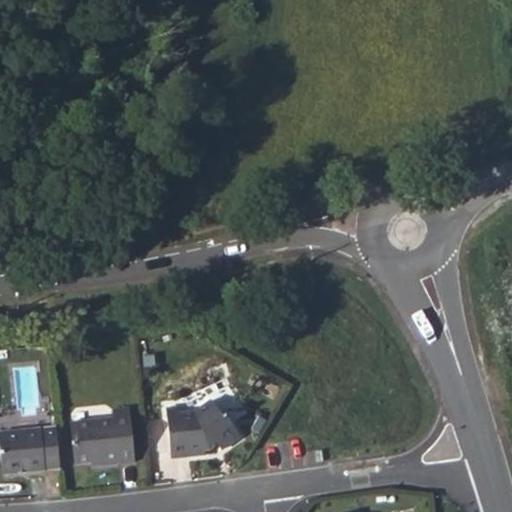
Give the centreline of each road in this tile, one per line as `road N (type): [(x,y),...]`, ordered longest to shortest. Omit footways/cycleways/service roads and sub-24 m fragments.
road 1 (tertiary): [(0,284),(121,274),(321,238),(373,240)]
road 2 (residential): [(261,490),(488,466)]
road 3 (tertiary): [(422,262),(488,466)]
road 4 (residential): [(261,490),(100,511)]
